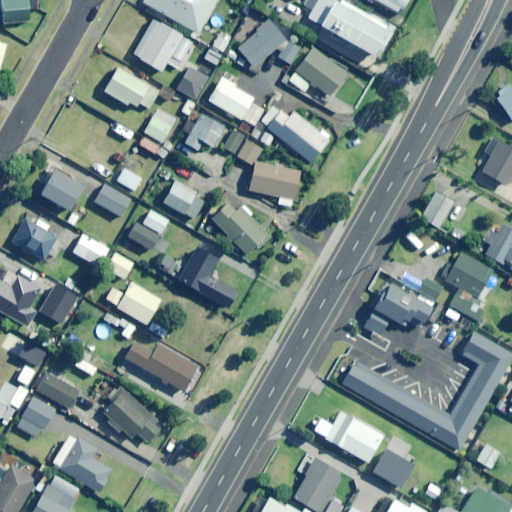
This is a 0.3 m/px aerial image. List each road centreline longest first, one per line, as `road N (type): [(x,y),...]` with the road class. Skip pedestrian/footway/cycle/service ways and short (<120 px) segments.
road 1 (secondary): [(486,0),(202,511)]
road 2 (residential): [(0,157),(89,0)]
